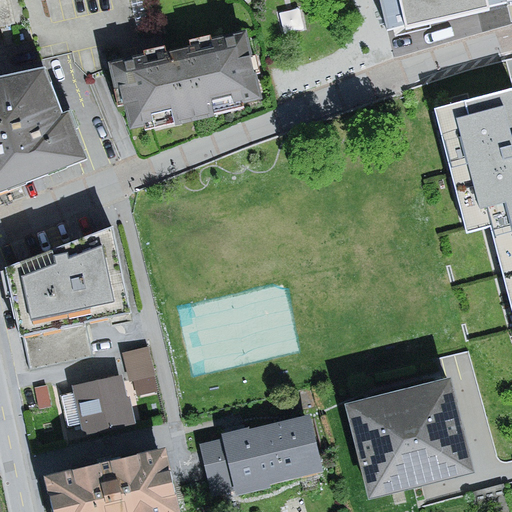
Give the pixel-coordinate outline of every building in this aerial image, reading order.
[(0,0),(0,29),(12,27),(6,0),(0,0)] [(370,0),(379,43),(510,13),(506,0),(370,0)] [(243,32),(102,64),(120,142),(261,110),(243,32)] [(0,194),(75,165),(34,76),(0,82),(0,194)] [(511,88),(434,108),(466,233),(492,227),(511,305),(511,88)] [(0,263),(0,281),(12,330),(125,303),(106,225),(0,263)] [(42,334),(50,368),(112,354),(104,320),(42,334)] [(150,342),(125,349),(137,393),(161,387),(150,342)] [(453,368),(338,395),(362,497),(477,469),(453,368)] [(75,383),(86,428),(137,416),(127,372),(75,383)] [(218,429),(233,488),(320,465),(306,407),(218,429)] [(37,463),(46,511),(166,511),(178,509),(163,437),(37,463)]
